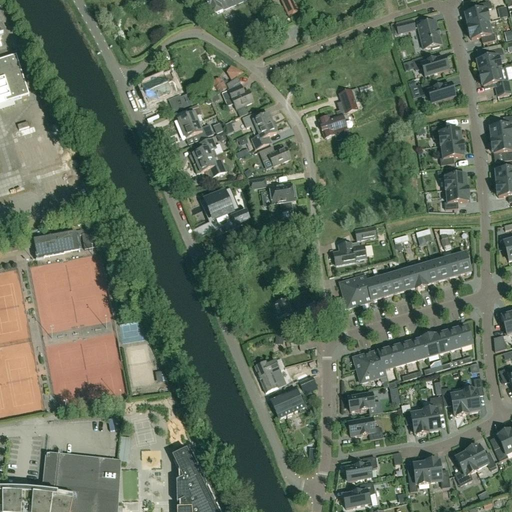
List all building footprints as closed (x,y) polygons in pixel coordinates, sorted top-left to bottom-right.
[(204,0),(212,17),(223,13),(222,12),(246,1),(245,0),(204,0)] [(279,0),(288,19),(299,14),(292,0),(279,0)] [(467,30),(488,24),(486,14),(485,14),(485,12),(491,11),(490,4),(477,7),(479,13),(465,17),(468,29),(467,29),(467,30)] [(396,27),(398,36),(415,32),(412,23),(396,27)] [(417,28),(423,51),(431,49),(432,51),(439,50),(438,48),(441,47),(439,38),(438,32),(437,32),(435,24),(417,28)] [(489,25),(488,24),(467,30),(470,40),(471,40),(471,42),(481,40),(483,46),(495,43),(493,36),(491,37),(488,25),(489,25)] [(479,77),(500,71),(498,61),(497,61),(496,59),(503,58),(501,51),(489,54),(490,60),(477,64),(480,76),(479,76),(479,77)] [(0,105),(29,97),(16,56),(0,61),(0,105)] [(422,72),(425,80),(448,73),(444,60),(434,63),(427,65),(426,65),(424,60),(412,63),(415,73),(422,72)] [(500,71),(479,77),(481,88),(482,87),(483,89),(493,86),(496,96),(508,93),(503,71),(500,71)] [(171,77),(164,80),(163,79),(142,88),(149,106),(171,97),(171,96),(178,93),(171,77)] [(227,89),(220,78),(212,84),(219,95),(227,89)] [(429,99),(431,107),(454,100),(450,87),(441,90),(441,89),(435,90),(434,84),(410,92),(413,101),(421,98),(422,100),(429,99)] [(236,112),(254,104),(248,92),(244,94),(241,88),(222,96),(228,109),(234,106),(236,112)] [(325,141),(335,138),(337,144),(349,140),(346,132),(347,132),(342,117),(346,115),(357,112),(357,111),(364,109),(358,91),(351,93),(340,96),(344,110),(335,113),(336,117),(329,120),(329,119),(318,122),(325,141)] [(179,99),(184,109),(193,105),(189,95),(179,99)] [(179,134),(198,126),(195,118),(201,116),(198,107),(186,112),(189,117),(178,122),(175,124),(179,134)] [(253,135),(273,126),(269,116),(258,120),(256,115),(242,120),(246,131),(250,129),(253,135)] [(27,129),(18,131),(21,146),(61,137),(57,120),(35,125),(34,119),(25,121),(27,129)] [(491,144),(511,140),(511,137),(511,134),(511,119),(503,121),(504,129),(490,131),(492,143),(491,143),(491,144)] [(200,131),(198,126),(179,134),(182,142),(186,141),(186,142),(197,137),(199,143),(213,137),(209,127),(200,131)] [(273,126),(253,135),(256,140),(251,142),(255,152),(269,146),(267,140),(277,136),(273,126)] [(440,149),(462,146),(462,145),(461,145),(459,133),(445,135),(444,129),(432,131),(433,142),(439,142),(440,149)] [(217,137),(220,144),(227,141),(224,134),(217,137)] [(511,140),(491,144),(492,155),(493,155),(493,156),(504,155),(505,164),(511,163),(511,145),(511,141),(511,140)] [(194,168),(222,156),(221,155),(217,157),(214,151),(216,150),(212,141),(201,146),(203,152),(193,156),(189,159),(194,167),(193,167),(193,168),(194,168)] [(462,146),(440,149),(441,149),(443,161),(440,162),(441,168),(453,166),(452,160),(463,159),(463,157),(464,157),(462,146)] [(273,169),(291,162),(286,149),(275,154),(272,149),(259,154),(263,164),(270,161),(273,169)] [(237,155),(239,160),(249,156),(247,151),(237,155)] [(224,162),(222,156),(194,168),(196,177),(201,176),(205,174),(206,175),(207,176),(208,176),(211,181),(226,175),(225,172),(222,163),(224,162)] [(61,202),(94,196),(88,162),(29,173),(31,186),(42,184),(46,207),(50,207),(47,190),(51,190),(54,203),(61,201),(61,202)] [(496,187),(511,184),(511,165),(509,166),(509,172),(495,174),(496,186),(495,186),(496,187)] [(0,198),(32,190),(26,170),(0,177),(0,198)] [(247,179),(252,176),(249,171),(244,174),(247,179)] [(445,193),(467,191),(466,191),(465,178),(451,179),(450,173),(438,174),(438,181),(445,180),(445,182),(444,182),(445,193)] [(265,181),(249,184),(250,192),(266,189),(265,181)] [(511,184),(496,187),(497,198),(498,198),(498,199),(508,198),(509,204),(511,204),(511,184)] [(291,187),(270,191),(272,207),(294,203),(293,199),(296,199),(294,191),(292,191),(291,187)] [(467,191),(445,193),(446,193),(447,206),(444,206),(445,212),(458,211),(457,205),(467,204),(467,202),(468,202),(467,191)] [(224,197),(210,203),(218,220),(232,214),(224,197)] [(211,209),(202,212),(204,218),(213,215),(211,209)] [(245,215),(232,221),(235,227),(248,222),(245,215)] [(205,235),(218,230),(214,223),(202,228),(205,235)] [(75,233),(33,241),(35,255),(34,256),(36,262),(43,260),(44,259),(64,255),(63,254),(78,251),(78,252),(79,252),(76,237),(81,236),(93,234),(91,224),(83,226),(84,231),(75,233)] [(354,232),(356,243),(376,240),(374,229),(354,232)] [(446,237),(446,232),(439,232),(440,237),(441,241),(440,241),(443,248),(450,246),(448,238),(447,239),(446,237)] [(448,238),(450,246),(452,253),(456,252),(453,237),(453,232),(446,232),(446,237),(447,237),(448,238)] [(93,234),(81,236),(84,251),(99,248),(96,233),(93,234)] [(424,238),(422,233),(416,235),(417,240),(418,240),(419,243),(424,242),(423,238),(424,238)] [(511,242),(503,245),(509,263),(511,262),(511,242)] [(333,256),(335,268),(355,265),(355,261),(365,259),(363,251),(353,253),(352,245),(337,247),(339,255),(333,256)] [(454,259),(459,278),(470,275),(465,256),(454,259)] [(459,278),(454,259),(443,262),(449,281),(459,278)] [(443,262),(432,265),(438,284),(449,281),(443,262)] [(438,284),(432,265),(421,268),(427,287),(438,284)] [(427,287),(421,268),(410,272),(416,291),(427,288),(427,287)] [(416,291),(410,272),(399,275),(405,294),(415,290),(415,291),(416,291)] [(399,275),(388,278),(394,297),(405,294),(399,275)] [(388,278),(377,281),(383,300),(394,297),(388,278)] [(372,303),(367,285),(365,279),(341,286),(340,286),(347,311),(372,304),(372,303)] [(377,281),(375,282),(367,285),(372,303),(383,300),(377,281)] [(287,303),(274,307),(279,321),(292,316),(287,303)] [(305,311),(303,312),(301,304),(294,306),(297,314),(295,314),(298,325),(308,322),(305,311)] [(511,335),(511,315),(501,319),(507,337),(511,335)] [(466,329),(455,332),(460,351),(472,348),(466,329)] [(460,351),(455,332),(444,336),(449,354),(460,351)] [(312,336),(289,343),(291,350),(299,347),(300,353),(316,348),(312,336)] [(433,338),(438,357),(449,354),(444,336),(433,339),(433,338)] [(438,357),(433,338),(422,341),(428,360),(438,357)] [(502,340),(493,342),(494,355),(505,352),(502,340)] [(428,360),(422,341),(421,341),(422,342),(411,345),(417,364),(428,360)] [(417,364),(411,345),(400,348),(406,367),(417,364)] [(155,357),(161,354),(158,347),(152,349),(155,357)] [(400,348),(389,351),(395,370),(406,367),(400,348)] [(378,353),(378,354),(382,366),(385,379),(386,378),(384,373),(395,370),(389,351),(379,354),(378,353)] [(382,366),(378,354),(353,361),(357,373),(382,366)] [(259,381),(272,376),(279,373),(275,362),(267,365),(255,370),(259,381)] [(382,366),(357,373),(361,386),(385,379),(382,366)] [(511,376),(509,371),(499,374),(504,386),(510,384),(511,389),(511,376)] [(272,376),(259,381),(266,396),(278,391),(272,376)] [(312,378),(299,384),(298,384),(302,393),(316,387),(312,378)] [(463,395),(467,417),(467,416),(480,413),(477,399),(483,398),(480,382),(474,383),(476,394),(474,394),(474,393),(463,395)] [(296,391),(271,402),(279,421),(304,410),(296,391)] [(467,417),(463,395),(463,396),(451,398),(450,391),(441,393),(442,396),(444,409),(452,408),(454,418),(456,418),(456,419),(467,417)] [(348,401),(350,414),(360,412),(360,413),(367,412),(367,411),(369,411),(370,417),(382,415),(379,397),(372,398),(372,397),(348,401)] [(430,412),(423,413),(427,435),(428,435),(427,434),(440,432),(437,418),(443,417),(440,400),(430,402),(430,412)] [(427,435),(423,413),(423,414),(423,415),(411,417),(410,414),(404,415),(406,427),(412,426),(414,437),(416,436),(416,437),(427,435)] [(300,428),(310,424),(307,415),(297,419),(300,428)] [(351,440),(360,438),(368,437),(369,436),(370,442),(383,440),(381,430),(373,430),(372,422),(348,426),(351,440)] [(511,440),(509,433),(498,438),(499,439),(497,439),(502,449),(494,452),(499,464),(507,460),(506,458),(511,454),(511,440)] [(476,449),(466,454),(476,473),(477,473),(476,472),(487,467),(490,471),(495,468),(489,455),(483,458),(478,449),(477,450),(476,449)] [(191,455),(189,456),(187,452),(172,459),(179,473),(178,473),(179,483),(176,484),(177,506),(179,505),(179,511),(177,511),(176,511),(218,511),(217,508),(214,509),(212,505),(215,504),(208,490),(206,491),(204,487),(206,486),(200,473),(197,474),(195,470),(198,469),(191,455)] [(58,456),(46,455),(42,492),(41,498),(40,498),(40,502),(39,510),(39,511),(117,511),(121,463),(62,457),(62,455),(62,454),(61,453),(60,453),(59,453),(58,454),(58,456)] [(476,473),(466,454),(466,455),(455,461),(462,473),(454,477),(460,488),(472,482),(470,477),(476,473)] [(118,455),(117,462),(128,463),(129,457),(118,455)] [(345,473),(344,473),(346,480),(347,480),(347,485),(371,480),(370,472),(377,470),(375,460),(363,462),(364,468),(362,468),(355,469),(355,470),(345,471),(345,473)] [(411,463),(402,464),(402,472),(411,472),(411,463)] [(426,464),(429,486),(429,485),(441,484),(442,491),(450,490),(447,473),(440,474),(439,464),(437,464),(437,463),(426,464)] [(429,486),(426,464),(425,464),(426,465),(413,467),(415,481),(409,482),(410,495),(417,494),(416,487),(417,487),(418,488),(429,486)] [(343,498),(346,511),(369,507),(368,499),(375,496),(373,486),(360,488),(361,495),(360,495),(360,494),(353,496),(343,498)] [(0,511),(26,511),(27,511),(27,509),(27,501),(28,501),(28,497),(27,497),(27,494),(21,494),(19,494),(11,494),(6,494),(4,494),(0,493),(0,511)]
